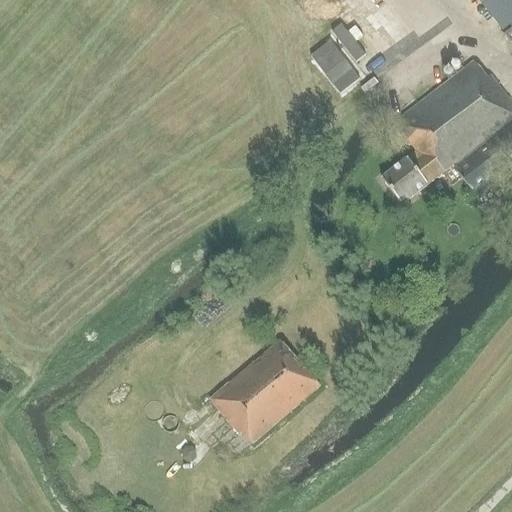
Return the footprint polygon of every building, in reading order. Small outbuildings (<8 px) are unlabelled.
[(496,0),(477,0),(485,9),(496,0)] [(509,24),(511,20),(511,0),(496,0),(485,9),(504,33),(511,27),(509,24)] [(348,34),(342,26),(332,33),(356,63),(366,56),(356,43),(363,38),(356,28),(348,34)] [(311,57),(341,95),(360,80),(330,43),(311,57)] [(453,167),(475,196),(511,168),(511,104),(509,100),(503,105),(474,65),(396,124),(418,153),(382,180),(402,206),(453,167)] [(252,446),(320,389),(281,342),(211,402),(239,435),(242,433),(252,446)]
